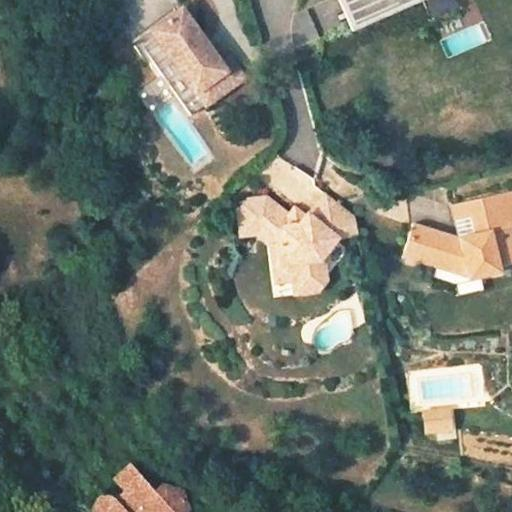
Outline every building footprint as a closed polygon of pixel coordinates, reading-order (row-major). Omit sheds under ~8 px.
[(336,0),(347,24),(367,15),(360,0),(336,0)] [(360,0),(367,15),(402,0),(360,0)] [(178,8),(148,29),(192,92),(194,91),(201,86),(211,99),(224,89),(215,76),(223,70),(217,63),(178,8)] [(215,76),(224,89),(241,77),(227,56),(217,63),(223,70),(215,76)] [(201,86),(194,91),(203,104),(211,99),(201,86)] [(462,260),(467,283),(500,276),(498,267),(511,264),(511,232),(511,229),(511,228),(511,192),(469,202),(476,235),(457,239),(450,207),(412,223),(401,257),(434,268),(446,274),(452,258),(462,260)] [(290,274),(291,281),(293,295),(316,291),(327,279),(325,263),(320,259),(338,234),(354,231),(352,216),(325,194),(311,214),(308,212),(301,221),(289,222),(289,217),(262,198),(245,199),(235,211),(239,235),(252,233),(267,245),(276,243),(280,264),(290,274)] [(469,202),(450,207),(457,239),(476,235),(469,202)] [(280,264),(276,243),(267,245),(274,284),(291,281),(290,274),(280,264)] [(454,286),(467,283),(462,260),(452,258),(446,274),(434,268),(431,277),(443,282),(454,286)] [(448,411),(423,413),(424,432),(449,431),(448,411)] [(178,511),(182,495),(164,492),(157,498),(135,468),(118,480),(128,494),(116,503),(114,501),(112,500),(110,498),(107,498),(104,498),(102,499),(99,501),(98,503),(97,505),(96,508),(96,511),(178,511)]
